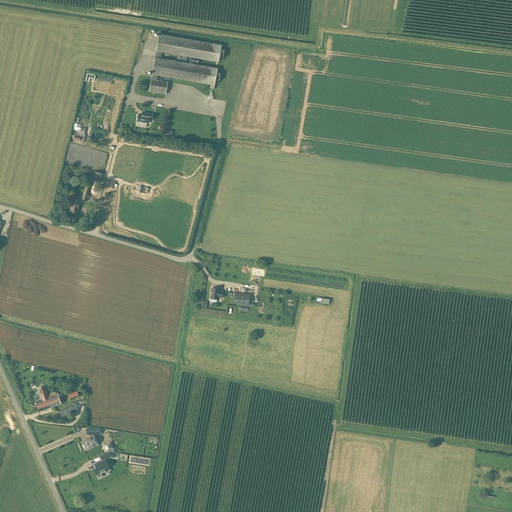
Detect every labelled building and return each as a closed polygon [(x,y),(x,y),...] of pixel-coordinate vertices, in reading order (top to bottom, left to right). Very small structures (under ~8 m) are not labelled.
[(159,34),(149,91),(166,94),(168,80),(157,78),(158,75),(210,84),(210,88),(214,89),(216,81),(219,81),(220,74),(217,73),(218,69),(167,60),(169,53),(219,62),(220,57),(223,58),(224,50),(221,50),(222,45),(159,34)] [(95,80),(96,75),(87,73),(85,81),(86,81),(89,82),(90,78),(95,80)] [(152,120),(153,114),(142,112),(142,115),(138,115),(137,122),(147,124),(148,119),(152,120)] [(86,129),(77,126),(73,140),(84,143),(86,134),(85,134),(86,129)] [(104,136),(104,135),(104,133),(104,132),(103,131),(102,130),(101,129),(100,128),(98,128),(97,128),(95,128),(94,128),(93,130),(92,131),(91,132),(91,133),(91,135),(91,136),(91,137),(92,139),(93,139),(94,140),(95,141),(97,141),(98,141),(99,141),(101,141),(102,139),(103,139),(104,137),(104,136)] [(94,172),(92,180),(100,182),(102,174),(94,172)] [(73,196),(69,212),(77,214),(81,199),(87,200),(90,189),(85,187),(83,196),(80,195),(79,198),(73,196)] [(219,289),(212,288),(210,298),(217,299),(218,297),(223,298),(223,292),(219,291),(219,289)] [(234,303),(249,305),(250,295),(235,293),(234,303)] [(61,404),(57,393),(49,396),(45,386),(37,389),(40,395),(38,395),(38,397),(35,398),(36,401),(35,401),(39,412),(61,404)] [(79,396),(77,391),(68,394),(70,399),(79,396)] [(62,416),(79,410),(76,402),(70,404),(71,407),(60,411),(62,416)] [(84,450),(96,445),(93,436),(80,442),(84,450)] [(103,460),(95,464),(97,467),(95,468),(95,469),(93,470),(95,474),(97,479),(101,477),(100,474),(104,472),(107,475),(110,471),(107,469),(103,460)]
